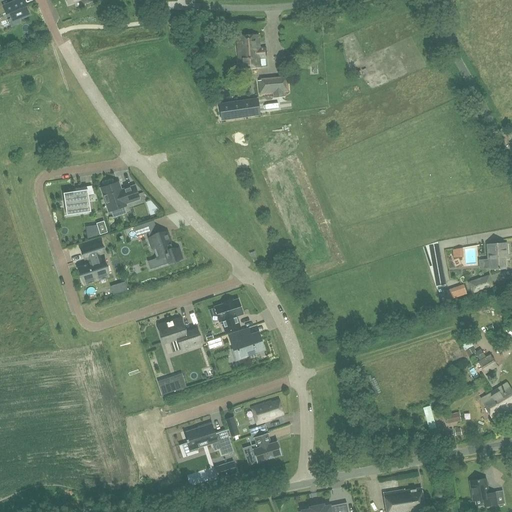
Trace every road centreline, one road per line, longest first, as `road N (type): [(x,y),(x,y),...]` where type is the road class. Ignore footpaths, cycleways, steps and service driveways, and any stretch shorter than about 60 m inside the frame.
road 1 (residential): [(246,271),(230,284),(96,327),(80,319),(39,183),(49,173),(134,155)]
road 2 (residential): [(300,484),(511,444)]
road 3 (unclassified): [(511,164),(428,0)]
road 4 (residential): [(134,155),(43,0)]
road 5 (residential): [(246,271),(134,155)]
road 6 (residential): [(168,7),(328,0)]
road 7 (residential): [(300,376),(163,422)]
road 8 (residential): [(173,511),(300,484)]
